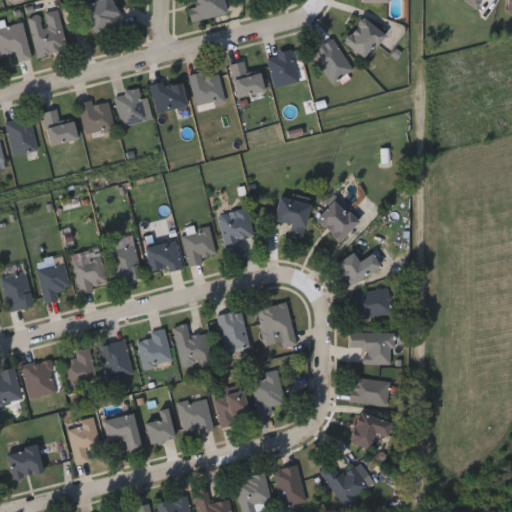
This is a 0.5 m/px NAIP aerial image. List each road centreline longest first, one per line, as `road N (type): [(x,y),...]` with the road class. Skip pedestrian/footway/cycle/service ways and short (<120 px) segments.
road 1 (residential): [(425,91),(420,505)]
road 2 (residential): [(326,332),(332,418),(325,437),(33,511)]
road 3 (residential): [(326,332),(316,292),(305,281),(289,281),(0,350)]
road 4 (residential): [(327,0),(308,25),(256,43),(166,56)]
road 5 (residential): [(166,56),(0,100)]
